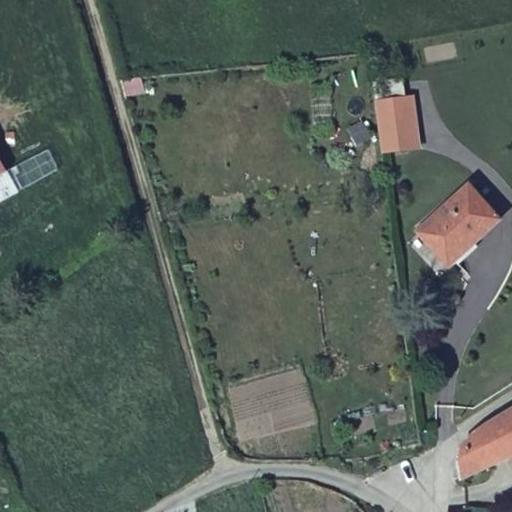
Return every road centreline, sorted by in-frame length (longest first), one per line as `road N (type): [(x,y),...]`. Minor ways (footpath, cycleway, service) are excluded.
road 1 (track): [(226,474),(87,0)]
road 2 (unclassified): [(400,511),(362,487),(276,470),(226,474),(157,511)]
